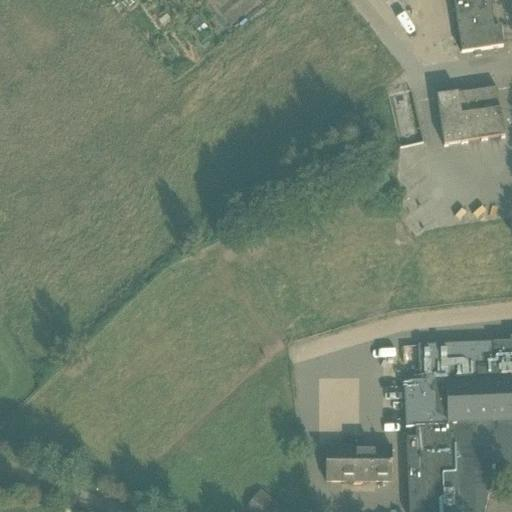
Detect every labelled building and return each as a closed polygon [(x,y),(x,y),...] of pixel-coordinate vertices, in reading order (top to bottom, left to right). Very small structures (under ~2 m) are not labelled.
[(452,0),(458,38),(461,55),(503,49),(500,29),(494,30),(489,0),(452,0)] [(458,96),(440,98),(436,99),(444,149),(504,140),(500,112),(497,90),(458,96)] [(493,476),(511,474),(511,338),(510,339),(511,345),(511,355),(494,356),(494,345),(417,348),(420,384),(404,384),(406,431),(413,430),(415,430),(415,440),(406,441),(408,511),(484,511),(491,485),(493,476)] [(325,450),(325,484),(391,484),(391,450),(325,450)] [(248,511),(286,511),(260,491),(246,510),(248,511)]
